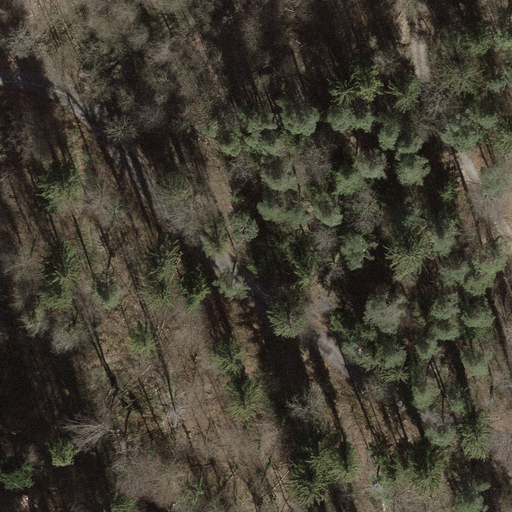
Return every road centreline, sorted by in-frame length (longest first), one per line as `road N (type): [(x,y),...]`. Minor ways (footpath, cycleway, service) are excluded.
road 1 (unclassified): [(0,76),(59,89),(215,268),(377,393),(511,453)]
road 2 (track): [(511,241),(422,77),(424,25),(435,0)]
